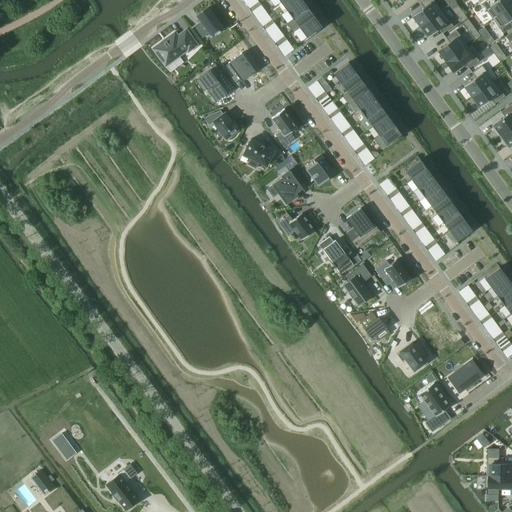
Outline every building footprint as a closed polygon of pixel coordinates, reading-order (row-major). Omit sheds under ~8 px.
[(283,0),(280,2),(287,11),(301,0),(283,0)] [(301,0),(287,11),(293,20),(308,9),(301,0)] [(424,8),(411,17),(419,27),(441,11),(433,0),(423,0),(420,3),(424,8)] [(493,0),(487,0),(481,4),(492,19),(511,4),(511,1),(510,0),(497,0),(495,2),(493,0)] [(511,4),(492,19),(503,33),(511,26),(511,24),(509,21),(511,18),(511,4)] [(200,21),(193,26),(202,38),(209,33),(210,34),(222,26),(208,8),(203,12),(203,11),(197,16),(200,21)] [(308,9),(293,20),(300,28),(315,17),(308,9)] [(441,11),(419,27),(427,38),(439,29),(443,34),(453,26),(441,11)] [(315,17),(300,28),(306,37),(321,26),(315,17)] [(468,19),(462,23),(468,31),(468,32),(474,27),(468,19)] [(175,32),(152,49),(165,67),(187,51),(188,52),(197,45),(186,30),(178,36),(175,32)] [(449,43),(437,52),(445,62),(467,46),(456,30),(446,38),(449,43)] [(467,46),(445,62),(453,73),(465,64),(469,69),(479,61),(467,46)] [(229,65),(224,69),(228,74),(233,70),(241,82),(255,71),(241,53),(228,63),(229,65)] [(348,62),(333,74),(340,83),(355,72),(348,62)] [(215,64),(211,66),(218,76),(222,73),(215,64)] [(475,78),(463,87),(471,97),(493,81),(482,65),(472,73),(475,78)] [(198,78),(195,81),(202,91),(206,88),(212,96),(216,102),(227,94),(225,91),(210,70),(198,78)] [(355,72),(340,83),(346,92),(361,81),(355,72)] [(321,77),(316,81),(324,91),(326,93),(331,90),(321,77)] [(346,92),(341,96),(347,104),(352,100),(367,89),(361,81),(346,92)] [(493,81),(471,97),(479,108),(491,99),(495,104),(505,96),(493,81)] [(352,100),(347,104),(354,112),(359,109),(374,98),(367,89),(352,100)] [(374,98),(359,109),(366,118),(381,107),(374,98)] [(504,117),(492,126),(500,137),(511,127),(511,106),(511,105),(501,112),(504,117)] [(366,118),(360,122),(366,131),(372,127),(387,115),(381,107),(366,118)] [(284,109),(271,118),(281,131),(275,135),(284,147),(294,139),(289,132),(297,126),(296,126),(293,122),(295,120),(289,113),(287,114),(284,110),(284,109)] [(209,115),(204,119),(209,126),(214,122),(226,138),(227,137),(229,139),(237,133),(235,131),(237,130),(232,123),(224,113),(223,114),(220,111),(209,115)] [(387,115),(372,127),(379,136),(394,125),(387,115)] [(394,125),(379,136),(386,145),(401,134),(394,125)] [(511,127),(500,137),(508,147),(511,144),(511,127)] [(251,139),(243,154),(250,158),(247,164),(255,168),(258,162),(266,166),(274,151),(251,139)] [(281,155),(275,159),(278,164),(284,159),(281,155)] [(293,167),(297,164),(291,155),(287,158),(290,162),(293,167)] [(316,162),(306,169),(311,176),(310,176),(313,180),(314,180),(318,185),(328,178),(324,173),(329,169),(320,155),(314,159),(316,162)] [(276,168),(273,170),(275,173),(278,170),(278,171),(285,166),(290,162),(287,158),(275,166),(276,168)] [(420,159),(404,171),(411,180),(426,168),(420,159)] [(426,168),(411,180),(417,188),(433,177),(426,168)] [(272,185),(267,189),(273,198),(278,194),(286,204),(297,196),(295,193),(301,188),(289,171),(281,176),(282,178),(272,185)] [(433,177),(417,188),(424,197),(439,186),(433,177)] [(439,186),(424,197),(430,206),(445,195),(439,186)] [(445,195),(430,206),(437,214),(452,203),(445,195)] [(452,203),(437,214),(443,223),(458,212),(452,203)] [(355,228),(346,234),(357,249),(370,239),(364,232),(372,226),(359,209),(347,218),(355,228)] [(458,212),(443,223),(450,232),(465,221),(458,212)] [(289,215),(279,222),(283,228),(289,223),(294,231),(301,240),(314,230),(302,213),(292,220),(289,215)] [(465,221),(450,232),(456,241),(471,230),(465,221)] [(329,237),(319,245),(322,250),(323,249),(332,262),(335,267),(340,274),(353,265),(348,258),(349,258),(344,252),(344,253),(335,240),(333,242),(329,237)] [(386,261),(375,269),(383,281),(390,276),(398,287),(410,278),(396,259),(389,265),(386,261)] [(347,283),(343,285),(348,292),(348,293),(352,299),(353,298),(358,305),(371,295),(362,283),(371,276),(362,264),(347,275),(351,280),(347,283)] [(484,278),(479,281),(486,291),(491,288),(506,277),(499,267),(484,278)] [(511,284),(506,277),(491,288),(497,297),(511,285),(511,284)] [(511,285),(497,297),(504,305),(511,299),(511,285)] [(363,313),(351,315),(356,323),(359,321),(364,328),(371,339),(375,336),(378,341),(390,333),(378,317),(377,319),(372,312),(365,316),(363,313)] [(435,312),(422,321),(439,344),(452,335),(435,312)] [(509,342),(500,349),(502,352),(511,345),(509,342)] [(411,343),(396,354),(403,362),(406,360),(414,371),(425,362),(422,358),(427,354),(418,343),(413,347),(411,343)] [(455,374),(449,378),(459,392),(482,375),(472,361),(464,367),(455,374)] [(431,372),(425,377),(430,383),(436,379),(431,372)] [(434,383),(418,394),(419,394),(435,415),(425,423),(432,431),(450,418),(444,410),(450,405),(449,405),(433,384),(434,383)] [(61,433),(52,440),(67,460),(76,453),(61,433)] [(483,448),(490,443),(483,433),(476,438),(483,448)] [(487,475),(487,476),(511,476),(511,464),(499,464),(499,457),(487,457),(487,475)] [(118,475),(106,484),(114,494),(112,495),(117,501),(118,500),(126,510),(138,500),(125,482),(131,478),(123,469),(117,473),(118,475)] [(31,477),(44,495),(54,487),(40,470),(31,477)] [(485,475),(485,488),(487,488),(487,495),(499,495),(499,488),(511,488),(511,476),(487,476),(487,475),(485,475)]
